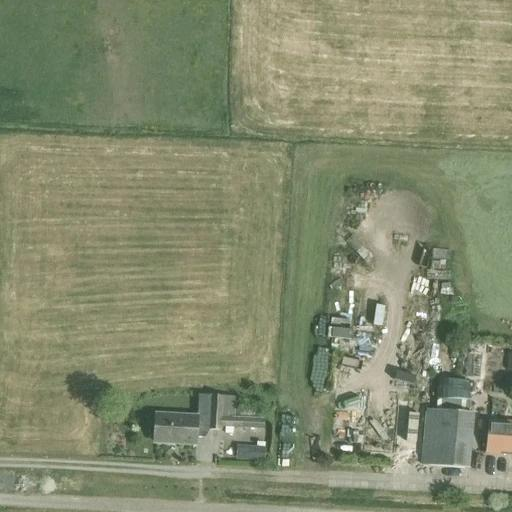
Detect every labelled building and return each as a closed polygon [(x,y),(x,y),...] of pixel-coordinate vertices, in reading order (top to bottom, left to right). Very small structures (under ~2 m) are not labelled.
[(221,345),(220,362),(244,364),(243,375),(258,376),(259,365),(268,365),(269,348),(221,345)] [(263,420),(235,419),(236,397),(198,395),(197,417),(156,415),(155,425),(151,427),(150,438),(154,440),(154,442),(196,445),(197,437),(205,438),(209,430),(221,430),(221,427),(263,429),(263,420)] [(422,465),(464,468),(469,413),(427,409),(422,465)] [(511,422),(490,420),(487,453),(489,453),(489,452),(499,453),(498,454),(511,454),(511,422)] [(266,447),(249,447),(248,461),(265,462),(266,447)]
